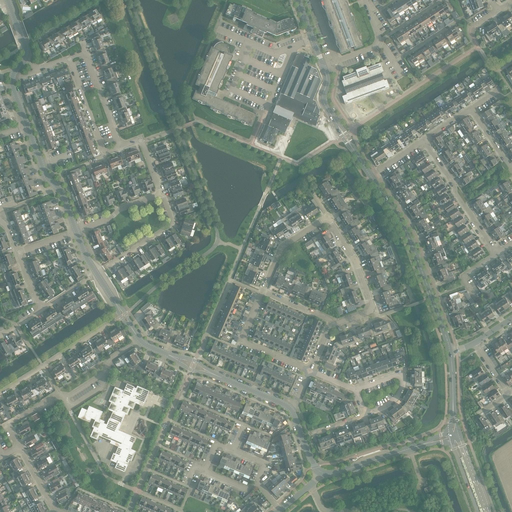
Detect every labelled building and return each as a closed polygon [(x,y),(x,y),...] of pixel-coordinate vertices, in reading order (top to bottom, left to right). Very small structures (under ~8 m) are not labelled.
[(328,21),(329,24),(329,26),(331,29),(332,29),(336,40),(336,41),(336,45),(338,48),(339,48),(341,54),(350,51),(349,48),(353,47),(354,49),(363,46),(361,40),(360,36),(358,32),(354,21),(353,17),(351,13),(347,2),(346,0),(320,0),(322,2),(321,2),(322,6),(324,10),(329,21),(328,21)] [(484,0),(471,5),(473,11),(474,11),(475,13),(478,12),(477,10),(484,7),(482,3),(484,2),(484,0)] [(398,3),(403,11),(408,8),(403,1),(398,3)] [(441,7),(445,14),(450,11),(451,12),(452,12),(453,11),(453,10),(453,9),(448,2),(441,7)] [(394,6),(399,14),(403,11),(398,3),(394,6)] [(234,17),(246,23),(247,23),(246,25),(248,26),(247,29),(251,30),(250,32),(262,38),(264,33),(266,34),(266,32),(276,36),(297,28),(293,18),(285,21),(284,20),(280,21),(281,23),(277,24),(272,22),(273,21),(269,19),(269,21),(253,14),(254,13),(238,6),(237,7),(230,4),(225,14),(234,18),(234,17)] [(389,9),(395,19),(396,19),(394,16),(399,14),(394,6),(389,9)] [(436,10),(441,17),(445,14),(441,7),(436,10)] [(90,11),(96,21),(101,18),(96,9),(93,11),(92,10),(90,11)] [(389,9),(384,12),(388,18),(387,19),(389,23),(391,21),(391,22),(395,19),(389,9)] [(432,13),(436,20),(441,17),(436,10),(432,13)] [(87,15),(92,24),(96,21),(90,11),(89,12),(89,13),(87,15)] [(427,16),(432,23),(436,20),(432,13),(427,16)] [(81,17),(87,27),(92,24),(87,15),(84,17),(83,15),(81,17)] [(423,18),(427,26),(432,23),(427,16),(423,18)] [(501,25),(504,30),(507,29),(506,27),(511,24),(506,16),(504,18),(503,17),(500,19),(503,24),(501,25)] [(77,21),(82,29),(87,27),(81,17),(79,18),(80,19),(77,21)] [(418,21),(420,24),(423,29),(427,26),(423,18),(418,21)] [(72,22),(78,32),(82,29),(77,21),(75,22),(74,21),(72,22)] [(423,29),(420,24),(418,21),(413,24),(418,32),(423,29)] [(70,23),(71,25),(68,26),(73,35),(78,32),(72,22),(70,23)] [(491,26),(495,34),(500,30),(502,32),(504,30),(501,25),(499,27),(495,22),(492,24),(493,25),(491,26)] [(409,27),(414,35),(418,32),(413,24),(409,27)] [(63,28),(68,38),(73,35),(68,26),(65,28),(64,27),(63,28)] [(495,34),(491,26),(489,27),(488,27),(485,29),(488,34),(486,35),(490,41),(492,39),(491,37),(495,34)] [(404,30),(409,38),(414,35),(409,27),(404,30)] [(450,32),(454,39),(459,36),(460,37),(461,37),(462,36),(462,35),(462,34),(457,27),(450,32)] [(59,32),(64,40),(68,38),(63,28),(61,29),(61,30),(59,32)] [(400,33),(405,41),(409,38),(404,30),(400,33)] [(53,33),(59,43),(64,40),(59,32),(56,33),(55,32),(53,33)] [(448,39),(450,42),(454,39),(450,32),(442,37),(445,40),(448,39)] [(49,37),(55,46),(59,43),(53,33),(51,34),(52,36),(49,37)] [(405,41),(400,33),(392,38),(397,46),(397,45),(398,46),(399,46),(400,46),(400,45),(400,44),(405,41)] [(93,47),(102,43),(100,36),(90,39),(93,47)] [(44,39),(50,49),(55,46),(49,37),(47,39),(46,38),(44,39)] [(438,40),(443,47),(447,44),(448,45),(449,45),(449,44),(450,44),(450,43),(450,42),(448,39),(445,40),(442,37),(438,40)] [(50,49),(44,39),(42,40),(43,41),(40,43),(45,52),(50,49)] [(433,48),(435,52),(436,52),(437,52),(438,52),(438,51),(438,50),(443,47),(438,40),(433,42),(436,46),(433,48)] [(195,85),(200,87),(198,91),(196,90),(192,99),(198,101),(198,102),(201,104),(205,105),(211,107),(210,109),(213,110),(217,113),(221,114),(221,113),(227,116),(230,119),(235,120),(235,119),(241,122),(244,125),(248,125),(252,127),(256,116),(257,116),(258,114),(256,113),(256,115),(215,97),(233,56),(228,54),(228,53),(229,53),(229,52),(229,51),(229,50),(228,49),(228,48),(229,47),(228,46),(227,45),(226,45),(226,44),(225,44),(224,44),(223,43),(223,42),(221,42),(220,42),(219,42),(218,43),(217,43),(216,44),(215,45),(215,46),(214,47),(213,48),(211,47),(209,53),(209,52),(206,56),(205,60),(206,60),(201,71),(198,75),(197,79),(198,79),(195,85)] [(426,47),(431,55),(435,52),(433,48),(436,46),(433,42),(426,47)] [(102,43),(93,47),(96,54),(105,50),(102,43)] [(424,54),(426,58),(431,55),(426,47),(419,52),(421,56),(424,54)] [(105,50),(96,54),(99,61),(108,58),(105,50)] [(414,55),(419,62),(423,59),(424,60),(425,60),(426,60),(426,59),(427,58),(426,58),(424,54),(421,56),(419,52),(414,55)] [(274,113),(271,119),(288,127),(292,116),(296,118),(312,125),(315,126),(316,124),(317,123),(320,116),(318,115),(320,112),(316,101),(313,100),(314,99),(321,82),(321,81),(320,79),(316,69),(314,68),(308,66),(311,59),(304,56),(299,54),(296,55),(280,93),(281,94),(282,94),(277,106),(274,113)] [(419,62),(414,55),(407,60),(411,67),(412,67),(412,68),(413,68),(414,67),(415,67),(415,66),(414,65),(419,62)] [(108,58),(99,61),(101,69),(110,65),(110,64),(108,58)] [(345,105),(366,97),(390,88),(386,80),(384,81),(381,72),(383,71),(380,63),(367,68),(366,66),(356,70),(356,72),(343,77),(344,80),(342,81),(347,95),(342,96),(345,105)] [(110,65),(101,69),(104,76),(113,72),(110,65)] [(59,71),(63,80),(70,78),(67,69),(59,71)] [(52,74),(55,83),(58,82),(59,84),(64,83),(63,80),(59,71),(52,74)] [(104,76),(107,83),(116,80),(117,79),(118,78),(116,73),(115,72),(113,73),(113,72),(104,76)] [(45,77),(48,86),(55,83),(52,74),(45,77)] [(482,81),(486,87),(488,85),(489,87),(494,84),(489,76),(482,81)] [(37,79),(41,88),(48,86),(45,77),(37,79)] [(30,82),(33,91),(41,88),(37,79),(30,82)] [(107,83),(110,91),(119,87),(116,80),(107,83)] [(475,86),(480,93),(485,90),(484,89),(486,87),(482,81),(475,86)] [(33,91),(30,82),(23,85),(26,94),(33,91)] [(480,93),(475,86),(468,90),(472,96),(474,95),(475,96),(480,93)] [(110,91),(112,98),(121,95),(119,87),(110,91)] [(74,92),(73,89),(63,92),(64,95),(65,95),(67,100),(76,97),(74,91),(74,92)] [(461,95),(466,102),(471,99),(470,98),(472,96),(468,90),(461,95)] [(112,98),(115,105),(124,102),(126,101),(125,97),(124,97),(122,97),(121,95),(112,98)] [(454,100),(458,106),(460,104),(461,106),(466,102),(461,95),(454,100)] [(76,97),(67,100),(69,105),(78,102),(76,97)] [(447,105),(452,112),(457,109),(456,107),(458,106),(454,100),(447,105)] [(33,110),(42,106),(40,101),(31,104),(33,110)] [(78,102),(69,105),(71,110),(80,107),(78,102)] [(115,105),(118,112),(127,109),(124,102),(115,105)] [(440,109),(444,115),(446,114),(447,115),(452,112),(447,105),(440,109)] [(42,106),(33,110),(35,115),(44,111),(42,106)] [(80,107),(71,110),(73,115),(82,112),(80,107)] [(120,120),(129,117),(127,109),(118,112),(120,120)] [(433,114),(438,121),(443,118),(442,117),(444,115),(440,109),(433,114)] [(490,109),(483,114),(486,118),(487,117),(489,120),(495,116),(496,116),(494,113),(493,113),(491,110),(490,109)] [(9,118),(6,111),(0,113),(0,121),(0,122),(0,121),(0,125),(9,122),(7,119),(9,118)] [(44,111),(35,115),(37,120),(46,116),(44,111)] [(82,112),(73,115),(75,120),(84,117),(82,112)] [(438,121),(433,114),(426,119),(430,125),(432,123),(433,124),(438,121)] [(46,116),(37,120),(39,125),(48,121),(46,116)] [(495,116),(489,120),(490,122),(489,123),(492,128),(501,122),(499,123),(496,119),(495,116)] [(84,117),(75,120),(76,125),(85,122),(84,117)] [(129,117),(120,120),(123,127),(132,124),(129,117)] [(463,127),(471,122),(468,117),(460,122),(463,127)] [(271,119),(268,126),(278,130),(278,131),(285,133),(288,127),(271,119)] [(419,123),(424,131),(429,127),(428,126),(430,125),(426,119),(419,123)] [(48,121),(39,125),(40,130),(50,126),(48,121)] [(85,122),(76,125),(78,130),(87,127),(85,122)] [(471,122),(463,127),(465,131),(462,133),(464,136),(469,133),(468,130),(474,126),(471,122)] [(501,122),(492,128),(495,133),(497,132),(498,134),(504,130),(505,130),(503,127),(502,127),(500,124),(501,123),(501,122)] [(412,128),(416,134),(419,132),(419,134),(424,131),(419,123),(412,128)] [(273,144),(278,131),(278,130),(268,126),(265,124),(259,138),(273,144)] [(50,126),(40,130),(42,135),(51,132),(50,126)] [(87,127),(78,130),(80,136),(89,132),(87,127)] [(405,133),(410,140),(415,137),(414,135),(416,134),(412,128),(405,133)] [(504,130),(498,134),(500,136),(498,137),(502,142),(509,137),(510,136),(508,136),(506,133),(504,130)] [(465,140),(467,138),(470,142),(472,141),(480,135),(477,131),(471,135),(469,133),(464,136),(463,137),(465,140)] [(51,132),(42,135),(44,140),(53,137),(51,132)] [(89,132),(80,136),(82,141),(91,137),(89,132)] [(398,137),(402,143),(405,142),(406,143),(410,140),(405,133),(398,137)] [(435,145),(443,140),(442,137),(445,135),(444,133),(432,141),(435,145)] [(473,150),(479,146),(477,144),(483,140),(480,135),(472,141),(474,145),(471,147),(473,150)] [(53,137),(44,140),(46,145),(55,142),(53,137)] [(91,137),(82,141),(84,146),(93,142),(91,137)] [(391,142),(396,149),(401,146),(400,145),(402,143),(398,137),(391,142)] [(506,146),(508,148),(511,145),(511,141),(509,137),(502,142),(505,147),(506,146)] [(443,140),(435,145),(439,150),(445,146),(446,148),(453,144),(451,141),(446,144),(443,140)] [(8,151),(20,147),(19,144),(15,145),(14,142),(6,145),(8,151)] [(55,142),(46,145),(48,150),(57,147),(55,142)] [(93,142),(84,146),(86,151),(95,147),(93,142)] [(384,147),(388,153),(391,151),(392,152),(396,149),(391,142),(384,147)] [(441,155),(445,159),(453,154),(451,151),(456,148),(453,143),(453,144),(446,148),(447,150),(441,155)] [(165,145),(156,148),(158,152),(155,153),(156,156),(168,152),(165,145)] [(479,146),(473,150),(475,153),(478,151),(481,155),(489,149),(486,145),(480,149),(479,146)] [(8,151),(11,157),(19,154),(17,151),(21,150),(20,147),(8,151)] [(87,156),(88,159),(94,157),(93,154),(97,153),(95,147),(86,151),(84,152),(85,156),(88,155),(88,156),(87,156)] [(377,151),(382,159),(387,156),(386,154),(388,153),(384,147),(377,151)] [(131,152),(134,160),(140,158),(141,161),(144,160),(142,154),(139,155),(137,149),(131,152)] [(489,149),(481,155),(484,158),(480,161),(482,164),(488,160),(486,158),(492,154),(489,149)] [(382,159),(377,151),(370,156),(374,162),(377,160),(378,162),(382,159)] [(125,160),(127,167),(130,166),(129,163),(134,160),(131,152),(125,154),(127,159),(125,160)] [(168,152),(156,156),(157,159),(160,158),(161,162),(171,159),(168,152)] [(418,168),(424,164),(422,161),(427,158),(423,153),(415,159),(417,162),(415,163),(418,168)] [(11,157),(15,169),(23,166),(22,163),(26,161),(24,156),(20,157),(19,154),(11,157)] [(453,154),(445,159),(448,164),(454,160),(455,162),(461,158),(460,158),(463,157),(461,154),(455,158),(453,154)] [(114,158),(117,167),(120,166),(122,169),(127,167),(125,160),(122,161),(120,156),(114,158)] [(108,166),(108,168),(109,168),(110,173),(113,172),(112,169),(117,167),(114,158),(109,160),(111,165),(108,166)] [(461,158),(455,162),(457,164),(451,168),(454,173),(462,167),(459,164),(463,161),(461,158)] [(488,160),(482,164),(484,167),(486,166),(488,170),(498,163),(495,158),(489,162),(488,160)] [(162,174),(175,170),(172,163),(163,166),(164,170),(161,171),(162,174)] [(425,166),(424,164),(418,168),(421,172),(423,171),(425,174),(429,171),(433,168),(430,163),(425,166)] [(98,166),(101,175),(107,173),(108,176),(111,175),(110,173),(109,168),(108,168),(106,169),(104,164),(98,166)] [(24,169),(23,166),(15,169),(17,175),(29,170),(28,168),(24,169)] [(92,168),(94,172),(94,173),(92,175),(94,181),(97,180),(96,177),(101,175),(98,166),(92,168)] [(462,167),(454,173),(457,178),(463,174),(464,176),(470,172),(468,170),(468,169),(464,171),(462,167)] [(69,181),(78,178),(77,175),(81,174),(78,168),(70,172),(71,172),(72,174),(67,176),(69,181)] [(19,181),(27,178),(26,175),(30,173),(29,170),(17,175),(19,181)] [(175,170),(162,174),(164,177),(166,176),(168,180),(177,177),(175,170)] [(391,185),(399,180),(397,176),(400,174),(398,170),(393,174),(394,176),(388,180),(391,185)] [(423,175),(426,180),(428,182),(430,181),(434,179),(438,176),(435,170),(430,173),(429,171),(425,174),(423,175)] [(470,172),(464,176),(466,178),(460,182),(463,187),(471,181),(468,177),(472,175),(470,172)] [(322,191),(331,186),(328,181),(330,179),(329,176),(323,180),(324,183),(319,186),(322,191)] [(27,178),(19,181),(22,187),(33,182),(32,179),(29,181),(27,178)] [(78,178),(69,181),(71,186),(80,183),(78,178)] [(433,186),(435,188),(435,189),(439,186),(443,183),(440,178),(435,181),(434,179),(430,181),(428,182),(431,187),(433,186)] [(150,188),(153,187),(150,179),(147,180),(148,181),(141,184),(145,192),(151,190),(150,188)] [(399,180),(391,185),(394,189),(400,185),(402,188),(407,184),(405,181),(402,183),(399,180)] [(169,192),(181,188),(179,181),(169,184),(171,188),(168,189),(169,192)] [(503,191),(511,186),(508,181),(502,185),(500,183),(495,187),(497,190),(500,188),(503,191)] [(20,188),(22,193),(32,190),(31,186),(34,185),(33,182),(22,187),(20,188)] [(397,194),(400,199),(411,192),(409,188),(413,185),(411,182),(407,184),(402,188),(403,190),(397,194)] [(80,183),(71,186),(73,191),(82,188),(80,183)] [(435,189),(435,188),(433,190),(436,195),(438,193),(440,196),(442,195),(448,191),(445,185),(440,188),(439,186),(435,189)] [(138,193),(141,191),(138,186),(136,187),(135,186),(129,188),(132,197),(139,195),(138,193)] [(331,186),(322,191),(325,196),(331,193),(333,195),(339,191),(337,189),(334,191),(331,186)] [(511,187),(511,186),(503,191),(505,195),(502,197),(504,200),(509,197),(508,195),(511,191),(511,187)] [(82,188),(73,191),(75,196),(84,193),(82,188)] [(181,188),(169,192),(170,195),(173,194),(175,198),(184,195),(181,188)] [(24,200),(26,199),(38,194),(37,191),(33,193),(32,190),(22,193),(21,193),(24,200)] [(125,197),(128,196),(126,191),(123,192),(122,191),(116,193),(119,202),(126,199),(125,197)] [(339,191),(333,195),(334,198),(329,201),(332,206),(343,199),(340,194),(339,191)] [(411,192),(400,199),(403,203),(409,199),(411,202),(416,199),(414,195),(414,196),(411,192)] [(84,193),(75,196),(77,201),(86,198),(84,193)] [(112,202),(115,201),(112,193),(109,194),(109,195),(103,198),(106,207),(113,204),(112,202)] [(440,196),(436,199),(439,203),(441,202),(443,205),(447,202),(447,203),(451,200),(448,194),(443,197),(442,195),(440,196)] [(475,210),(484,204),(481,200),(484,198),(482,195),(477,199),(478,201),(472,205),(475,210)] [(86,198),(77,201),(78,206),(88,203),(86,198)] [(176,210),(188,205),(185,198),(181,200),(176,202),(177,206),(175,207),(176,210)] [(308,206),(313,215),(318,212),(315,206),(317,204),(314,199),(311,200),(313,203),(308,206)] [(342,210),(348,206),(347,204),(346,204),(343,199),(332,206),(335,211),(341,208),(342,210)] [(410,215),(419,209),(416,206),(419,203),(417,200),(412,204),(414,206),(407,210),(410,215)] [(41,212),(49,209),(48,206),(52,204),(50,201),(39,206),(41,212)] [(443,205),(441,206),(444,211),(446,210),(448,212),(452,210),(456,207),(453,202),(448,205),(447,203),(447,202),(443,205)] [(88,203),(78,206),(80,212),(89,208),(88,203)] [(484,204),(475,210),(479,214),(485,210),(486,212),(491,209),(489,206),(486,208),(484,204)] [(188,205),(176,210),(177,213),(180,212),(181,216),(182,218),(184,217),(184,216),(184,215),(191,212),(188,205)] [(348,206),(342,210),(344,213),(339,216),(342,221),(353,214),(349,210),(352,208),(350,205),(348,206)] [(298,208),(302,214),(305,213),(308,218),(313,215),(308,206),(303,210),(301,207),(298,208)] [(89,208),(80,212),(82,217),(91,213),(89,208)] [(298,208),(291,213),(298,225),(303,221),(300,216),(302,214),(298,208)] [(49,209),(41,212),(43,218),(55,213),(54,210),(50,212),(49,209)] [(421,218),(426,214),(424,211),(421,213),(419,209),(410,215),(414,219),(420,215),(421,218)] [(448,212),(446,214),(449,218),(451,217),(453,220),(457,217),(457,218),(461,215),(458,209),(453,212),(452,210),(448,212)] [(491,209),(486,212),(488,215),(482,219),(485,223),(493,218),(490,214),(493,212),(491,209)] [(11,217),(12,219),(21,215),(19,210),(11,213),(12,216),(11,217)] [(55,213),(43,218),(45,223),(53,220),(52,217),(56,216),(55,213)] [(283,218),(287,224),(290,222),(293,228),(298,225),(291,213),(286,216),(283,218)] [(353,214),(342,221),(345,226),(350,223),(352,225),(358,222),(356,219),(353,221),(350,216),(353,215),(353,214)] [(426,214),(421,218),(423,220),(417,224),(420,229),(428,223),(425,220),(429,217),(426,214)] [(14,220),(15,224),(23,221),(21,215),(12,219),(12,221),(14,220)] [(453,220),(451,221),(454,226),(456,224),(458,227),(460,226),(466,222),(463,217),(458,220),(457,218),(457,217),(453,220)] [(278,226),(283,234),(288,231),(285,226),(287,224),(283,218),(281,220),(283,223),(278,226)] [(493,218),(485,223),(488,228),(494,224),(495,226),(501,223),(499,220),(495,222),(493,218)] [(180,225),(192,229),(194,222),(185,219),(184,223),(181,222),(180,225)] [(53,220),(45,223),(48,229),(59,225),(58,222),(54,223),(53,220)] [(15,227),(16,229),(25,226),(23,221),(15,224),(16,227),(15,227)] [(358,222),(352,225),(354,228),(348,231),(352,236),(360,231),(357,226),(360,224),(358,222)] [(428,223),(420,229),(423,233),(429,229),(430,232),(436,228),(434,225),(430,227),(428,223)] [(501,223),(495,226),(497,228),(491,232),(494,237),(502,232),(499,228),(503,226),(501,223)] [(59,225),(48,229),(50,235),(58,232),(57,229),(60,228),(59,225)] [(192,229),(180,225),(179,228),(182,229),(180,233),(190,236),(192,229)] [(283,234),(278,226),(275,228),(273,225),(268,228),(272,234),(275,232),(278,238),(283,234)] [(19,234),(27,231),(25,226),(16,229),(16,231),(18,231),(19,234)] [(459,233),(461,236),(465,234),(467,232),(469,231),(466,226),(461,228),(460,226),(458,227),(454,230),(457,235),(459,233)] [(92,239),(101,236),(99,230),(90,234),(92,239)] [(27,231),(19,234),(20,238),(19,238),(20,240),(29,237),(27,231)] [(360,231),(352,236),(355,241),(360,238),(362,240),(368,237),(366,234),(363,236),(360,231)] [(461,236),(459,237),(464,245),(466,244),(470,241),(474,238),(471,233),(469,234),(467,232),(465,234),(461,236)] [(502,232),(494,237),(497,242),(505,236),(502,232)] [(167,235),(174,246),(181,242),(175,234),(172,236),(170,233),(167,235)] [(262,243),(271,247),(274,241),(268,239),(269,236),(262,233),(261,236),(264,238),(262,243)] [(425,240),(427,245),(440,241),(437,233),(431,235),(432,237),(425,240)] [(174,246),(167,235),(165,237),(166,239),(163,242),(168,250),(174,246)] [(321,246),(329,240),(326,235),(321,239),(319,236),(313,240),(315,243),(318,241),(321,246)] [(101,236),(92,239),(94,245),(100,243),(101,246),(107,243),(106,240),(103,242),(101,236)] [(29,237),(20,240),(20,242),(22,242),(23,245),(31,242),(29,237)] [(373,244),(370,239),(368,237),(362,240),(364,243),(358,247),(361,252),(370,246),(373,244)] [(329,240),(321,246),(324,251),(321,252),(323,255),(329,251),(327,249),(332,245),(329,240)] [(436,248),(437,251),(443,248),(440,241),(427,245),(429,251),(436,248)] [(466,248),(465,248),(464,249),(464,250),(467,253),(471,251),(475,249),(479,246),(476,241),(471,243),(470,241),(466,244),(464,245),(466,248)] [(107,243),(101,246),(103,249),(98,252),(101,257),(109,252),(106,247),(109,245),(107,243)] [(255,250),(262,253),(263,250),(269,252),(271,247),(262,243),(260,248),(256,247),(255,250)] [(151,246),(159,256),(165,252),(159,244),(156,246),(154,244),(151,246)] [(159,256),(151,246),(149,247),(150,250),(147,252),(152,261),(159,256)] [(370,246),(361,252),(365,256),(370,253),(372,255),(378,252),(376,249),(373,251),(370,246)] [(59,258),(70,254),(68,248),(66,250),(64,247),(59,249),(60,252),(57,253),(59,258)] [(443,248),(437,251),(438,253),(431,256),(433,261),(442,258),(441,253),(444,252),(443,248)] [(467,254),(469,253),(472,257),(474,256),(476,259),(484,253),(481,248),(476,251),(475,249),(471,251),(467,253),(467,254)] [(255,259),(264,263),(266,258),(261,255),(262,253),(255,250),(254,253),(257,254),(255,259)] [(330,261),(331,261),(339,255),(336,250),(330,254),(329,251),(323,255),(321,256),(323,259),(325,260),(326,260),(326,259),(328,258),(330,261)] [(6,252),(0,253),(0,254),(3,262),(12,259),(10,253),(7,255),(6,252)] [(109,252),(101,257),(105,262),(112,257),(113,257),(109,252)] [(378,252),(372,255),(373,258),(367,261),(369,266),(381,261),(378,252)] [(62,268),(65,267),(71,264),(70,261),(73,260),(70,254),(59,258),(62,268)] [(136,256),(143,267),(149,263),(143,254),(140,257),(138,254),(136,256)] [(342,260),(339,255),(331,261),(334,266),(331,267),(333,270),(338,266),(337,264),(342,260)] [(143,267),(136,256),(133,258),(134,260),(131,263),(136,271),(143,267)] [(442,264),(443,266),(449,264),(448,261),(444,262),(442,258),(433,261),(435,266),(439,265),(442,264)] [(12,259),(3,262),(6,271),(12,269),(11,266),(14,265),(12,259)] [(264,263),(255,259),(253,265),(249,263),(248,263),(247,266),(248,266),(255,269),(256,266),(262,269),(264,263)] [(30,269),(39,265),(37,260),(28,263),(30,269)] [(496,263),(501,271),(505,269),(506,271),(507,271),(508,270),(508,271),(511,269),(507,264),(505,266),(501,260),(496,263)] [(385,270),(381,261),(369,266),(371,272),(377,269),(378,272),(385,270)] [(493,274),(496,279),(499,277),(497,274),(501,271),(496,263),(491,266),(495,272),(493,274)] [(71,275),(72,274),(79,270),(75,265),(73,267),(71,264),(65,267),(71,275)] [(439,277),(446,274),(448,273),(447,269),(450,268),(449,264),(443,266),(444,269),(437,271),(439,277)] [(39,265),(30,269),(32,274),(41,270),(39,265)] [(120,266),(125,274),(127,277),(133,273),(127,265),(124,267),(122,265),(120,266)] [(127,277),(125,274),(120,266),(117,268),(119,271),(115,273),(120,281),(127,277)] [(250,271),(248,276),(257,280),(259,274),(253,272),(255,269),(248,266),(247,269),(250,271)] [(481,272),(482,274),(487,281),(490,279),(492,282),(496,279),(493,274),(490,275),(486,269),(481,272)] [(41,270),(32,274),(34,279),(43,276),(41,270)] [(72,274),(71,275),(76,283),(81,279),(79,277),(82,275),(79,270),(72,274)] [(375,283),(384,279),(382,274),(386,273),(385,270),(378,272),(379,275),(373,277),(375,283)] [(7,283),(19,278),(17,273),(14,274),(13,271),(4,274),(7,283)] [(487,281),(482,274),(481,272),(476,276),(480,282),(478,283),(482,289),(486,286),(484,283),(487,281)] [(280,289),(284,279),(279,277),(280,274),(277,273),(274,279),(277,280),(275,286),(280,289)] [(341,283),(351,279),(349,274),(342,276),(341,273),(335,276),(336,279),(339,277),(341,283)] [(446,274),(439,277),(441,282),(445,280),(446,283),(449,282),(455,280),(453,276),(450,278),(448,273),(446,274)] [(257,280),(248,276),(246,281),(242,280),(241,283),(248,286),(249,283),(255,285),(257,280)] [(284,279),(280,289),(285,291),(288,285),(291,286),(294,280),(291,278),(290,279),(285,277),(284,279)] [(7,283),(10,291),(19,288),(18,285),(21,284),(19,278),(7,283)] [(40,289),(48,284),(45,279),(37,285),(40,289)] [(351,279),(341,283),(343,288),(340,289),(341,292),(348,290),(347,287),(353,285),(351,279)] [(384,279),(375,283),(377,288),(383,286),(384,289),(391,287),(390,284),(386,285),(384,279)] [(291,293),(297,296),(300,287),(295,284),(297,281),(294,280),(291,286),(294,287),(291,293)] [(48,284),(40,289),(43,294),(51,289),(48,284)] [(300,287),(297,296),(302,298),(305,292),(307,293),(310,287),(307,286),(302,284),(300,287)] [(232,290),(241,294),(243,288),(235,285),(232,290)] [(310,287),(307,293),(310,295),(308,300),(313,303),(318,291),(313,289),(313,288),(310,287)] [(391,287),(384,289),(385,292),(379,294),(381,300),(391,296),(389,291),(392,290),(391,287)] [(10,291),(13,299),(25,295),(23,289),(20,290),(19,288),(10,291)] [(81,291),(88,302),(95,297),(90,289),(87,291),(86,288),(81,291)] [(51,289),(43,294),(46,298),(54,293),(51,289)] [(230,295),(238,299),(241,294),(232,290),(230,295)] [(348,290),(341,292),(342,295),(345,294),(347,300),(357,296),(355,291),(349,293),(348,290)] [(75,299),(80,307),(88,302),(81,291),(76,295),(78,297),(75,299)] [(323,294),(318,291),(313,303),(318,305),(321,299),(324,300),(327,294),(324,293),(323,294)] [(448,307),(461,302),(458,294),(452,297),(453,299),(447,302),(448,307)] [(500,301),(505,309),(510,306),(508,302),(510,300),(506,294),(501,297),(503,299),(500,301)] [(27,300),(25,295),(13,299),(16,308),(25,304),(24,301),(27,300)] [(228,300),(236,304),(238,299),(230,295),(228,300)] [(357,296),(347,300),(350,305),(346,306),(347,309),(354,307),(353,304),(359,302),(357,296)] [(381,300),(383,305),(389,303),(391,309),(402,305),(400,302),(397,303),(396,300),(392,301),(391,296),(381,300)] [(66,301),(73,312),(80,307),(75,299),(73,300),(71,298),(66,301)] [(226,305),(234,308),(236,304),(228,300),(226,305)] [(73,312),(66,301),(61,304),(63,307),(60,309),(65,317),(73,312)] [(270,312),(274,303),(269,301),(265,310),(270,312)] [(491,304),(495,310),(497,309),(500,313),(505,309),(500,301),(497,303),(495,301),(491,304)] [(463,307),(462,305),(461,302),(448,307),(450,312),(457,310),(458,312),(464,310),(463,307)] [(274,303),(270,312),(275,314),(279,306),(274,303)] [(485,311),(490,319),(496,316),(493,312),(495,310),(491,304),(486,307),(488,309),(485,311)] [(224,310),(232,313),(234,308),(226,305),(224,310)] [(279,306),(275,314),(280,316),(284,308),(279,306)] [(284,308),(280,316),(285,318),(289,310),(284,308)] [(49,312),(56,323),(63,318),(58,310),(56,312),(54,309),(49,312)] [(145,325),(153,319),(152,317),(154,315),(151,310),(145,314),(146,317),(141,320),(145,325)] [(222,315),(230,318),(232,313),(224,310),(222,315)] [(289,310),(285,318),(290,320),(294,312),(289,310)] [(464,310),(458,312),(459,315),(452,318),(454,323),(463,319),(462,315),(465,314),(464,310)] [(490,319),(485,311),(482,313),(480,311),(476,314),(480,320),(482,319),(485,323),(490,319)] [(43,320),(48,328),(56,323),(49,312),(44,315),(46,318),(43,320)] [(294,312),(290,320),(295,322),(299,314),(294,312)] [(299,314),(295,322),(300,325),(304,316),(299,314)] [(220,320),(228,323),(230,318),(222,315),(220,320)] [(34,322),(41,332),(48,328),(43,320),(41,321),(39,319),(34,322)] [(153,319),(145,325),(148,329),(152,326),(155,330),(160,325),(157,320),(155,321),(153,319)] [(312,324),(320,328),(323,322),(314,319),(312,324)] [(463,319),(454,323),(456,328),(463,325),(464,328),(470,326),(469,322),(465,324),(463,319)] [(228,323),(220,320),(217,325),(226,328),(228,323)] [(379,322),(383,333),(392,330),(389,324),(387,325),(385,320),(379,322)] [(41,332),(34,322),(29,325),(31,328),(28,329),(33,337),(41,332)] [(372,330),(375,336),(383,333),(379,322),(373,324),(375,329),(372,330)] [(312,324),(310,329),(318,333),(320,328),(312,324)] [(157,338),(163,340),(167,330),(164,329),(165,327),(160,325),(155,330),(160,332),(157,338)] [(217,325),(215,330),(224,333),(226,328),(217,325)] [(362,329),(365,337),(371,335),(371,337),(375,336),(372,330),(370,331),(368,326),(362,329)] [(112,330),(118,338),(122,335),(123,337),(126,335),(123,330),(120,332),(117,327),(112,330)] [(167,330),(163,340),(168,342),(170,337),(173,338),(175,331),(170,329),(169,331),(167,330)] [(308,334),(316,338),(318,333),(310,329),(308,334)] [(355,336),(357,342),(361,341),(360,339),(365,337),(362,329),(356,331),(358,335),(355,336)] [(109,339),(112,344),(114,343),(113,341),(118,338),(112,330),(108,333),(111,338),(109,339)] [(224,333),(215,330),(213,335),(221,339),(224,333)] [(258,340),(262,332),(256,330),(253,338),(258,340)] [(175,331),(173,338),(175,339),(173,344),(178,346),(182,337),(180,336),(181,334),(175,331)] [(262,332),(258,340),(263,342),(267,334),(262,332)] [(345,335),(349,346),(357,342),(355,336),(352,337),(351,333),(345,335)] [(267,334),(263,342),(268,345),(271,336),(267,334)] [(306,339),(314,342),(316,338),(308,334),(306,339)] [(336,344),(340,349),(349,346),(345,335),(339,337),(341,342),(336,344)] [(15,348),(23,343),(20,338),(18,340),(16,336),(10,339),(15,348)] [(98,339),(104,347),(108,344),(109,346),(112,344),(109,339),(106,341),(103,336),(98,339)] [(182,337),(178,346),(183,349),(185,343),(188,345),(191,338),(185,336),(184,338),(182,337)] [(271,336),(268,345),(273,347),(276,338),(271,336)] [(276,338),(273,347),(278,349),(281,341),(276,338)] [(95,349),(98,354),(100,352),(99,350),(104,347),(98,339),(94,342),(97,347),(95,349)] [(304,344),(312,347),(314,342),(306,339),(304,344)] [(498,342),(504,351),(509,348),(510,349),(511,347),(511,346),(509,341),(506,343),(503,339),(498,342)] [(281,341),(278,349),(283,351),(286,343),(281,341)] [(0,347),(4,354),(12,349),(9,344),(7,346),(5,342),(0,344),(0,347)] [(504,351),(498,342),(493,346),(496,350),(493,352),(497,357),(500,355),(499,354),(504,351)] [(286,343),(283,351),(288,353),(292,345),(286,343)] [(301,349),(310,352),(312,347),(304,344),(301,349)] [(326,353),(337,357),(340,349),(336,344),(333,349),(329,347),(326,353)] [(84,348),(90,356),(94,353),(95,355),(98,354),(95,349),(92,350),(89,345),(84,348)] [(215,355),(219,347),(213,345),(210,353),(215,355)] [(220,357),(223,349),(219,347),(215,355),(220,357)] [(81,358),(84,363),(86,361),(85,359),(90,356),(84,348),(80,351),(83,356),(81,358)] [(223,349),(220,357),(225,359),(228,351),(223,349)] [(299,354),(308,357),(310,352),(301,349),(299,354)] [(125,358),(125,359),(128,363),(127,363),(127,364),(138,357),(135,352),(132,354),(130,351),(121,356),(124,359),(125,358)] [(228,351),(225,359),(230,361),(233,353),(228,351)] [(397,363),(402,361),(402,359),(406,357),(405,354),(404,351),(394,355),(395,357),(397,363)] [(233,353),(230,361),(235,364),(238,355),(233,353)] [(337,357),(326,353),(324,358),(328,360),(327,363),(333,366),(337,357)] [(70,357),(76,365),(80,363),(81,364),(84,363),(81,358),(78,359),(75,354),(70,357)] [(308,357),(299,354),(297,359),(305,363),(308,357)] [(238,355),(235,364),(240,366),(243,357),(238,355)] [(67,367),(70,372),(72,370),(71,368),(76,365),(70,357),(66,360),(69,365),(67,367)] [(141,361),(138,357),(127,364),(130,368),(133,367),(134,368),(141,371),(143,365),(140,364),(139,363),(141,361)] [(243,357),(240,366),(245,368),(248,360),(243,357)] [(395,357),(390,358),(393,367),(398,365),(397,363),(395,357)] [(388,369),(393,367),(390,358),(385,360),(388,369)] [(248,360),(245,368),(250,370),(253,362),(248,360)] [(383,371),(388,369),(385,360),(380,362),(383,371)] [(143,365),(141,371),(143,372),(144,370),(149,372),(153,363),(148,361),(146,367),(143,365)] [(253,362),(250,370),(255,372),(258,364),(253,362)] [(378,372),(383,371),(380,362),(375,364),(378,372)] [(70,372),(67,367),(64,368),(61,363),(56,366),(62,375),(66,372),(67,373),(70,372)] [(153,363),(149,372),(154,375),(153,376),(156,378),(158,372),(156,371),(158,366),(153,363)] [(375,364),(370,366),(373,374),(378,372),(375,364)] [(62,375),(56,366),(52,369),(55,374),(53,376),(56,381),(59,379),(57,377),(62,375)] [(265,376),(268,368),(263,366),(260,374),(265,376)] [(368,376),(373,374),(370,366),(364,368),(368,376)] [(160,377),(165,379),(168,370),(163,368),(161,373),(158,372),(156,378),(159,379),(160,377)] [(265,376),(270,379),(273,370),(268,368),(265,376)] [(362,378),(368,376),(364,368),(359,370),(362,378)] [(410,378),(422,377),(421,368),(415,368),(415,371),(410,371),(410,378)] [(475,383),(478,380),(480,379),(478,377),(484,373),(481,368),(472,374),(474,376),(473,377),(474,379),(473,380),(475,383)] [(168,370),(165,379),(169,381),(169,383),(172,384),(174,379),(171,378),(174,372),(168,370)] [(270,379),(275,381),(278,372),(273,370),(270,379)] [(351,380),(357,378),(354,372),(354,370),(346,373),(348,379),(351,378),(351,380)] [(357,380),(362,378),(359,370),(354,372),(357,378),(357,380)] [(280,383),(283,375),(278,372),(275,381),(280,383)] [(283,375),(280,383),(285,385),(288,377),(283,375)] [(481,389),(482,388),(486,386),(484,384),(490,380),(486,375),(480,379),(478,380),(481,385),(479,387),(481,389)] [(288,377),(285,385),(290,387),(293,379),(288,377)] [(422,377),(410,378),(410,384),(415,384),(415,387),(422,386),(422,377)] [(39,380),(43,389),(46,387),(47,389),(52,387),(49,381),(46,383),(44,378),(39,380)] [(198,395),(202,385),(200,384),(201,381),(197,379),(195,383),(197,384),(193,393),(198,395)] [(39,380),(34,383),(36,388),(34,389),(37,395),(40,393),(39,391),(43,389),(39,380)] [(319,384),(314,381),(309,391),(315,394),(316,392),(319,384)] [(90,437),(97,440),(99,436),(111,441),(110,443),(118,447),(115,454),(113,453),(110,460),(117,463),(115,468),(125,472),(130,460),(131,461),(136,451),(131,449),(134,442),(136,438),(118,430),(125,414),(127,415),(130,408),(133,409),(136,403),(143,406),(149,391),(137,386),(136,388),(134,387),(127,383),(124,390),(115,387),(108,401),(111,402),(108,410),(113,412),(110,418),(109,418),(107,424),(104,423),(105,421),(100,419),(103,412),(89,406),(87,410),(82,408),(78,417),(90,422),(91,418),(95,420),(92,427),(94,428),(90,437)] [(202,385),(198,395),(199,393),(204,396),(208,384),(206,383),(205,386),(202,385)] [(483,399),(488,395),(490,394),(488,392),(494,388),(491,383),(486,386),(482,388),(484,391),(483,392),(484,394),(482,396),(483,399)] [(208,384),(204,396),(208,398),(212,389),(210,388),(211,385),(208,384)] [(321,394),(324,386),(319,384),(316,392),(321,394)] [(32,397),(34,396),(37,395),(34,389),(32,391),(29,386),(24,388),(29,397),(31,396),(32,397)] [(324,386),(321,394),(325,396),(329,388),(324,386)] [(212,389),(208,398),(213,400),(218,388),(216,387),(215,390),(212,389)] [(19,397),(22,403),(25,401),(24,399),(29,397),(24,388),(19,391),(22,396),(19,397)] [(218,402),(222,393),(219,392),(221,389),(218,388),(213,400),(218,402)] [(334,390),(329,388),(325,396),(324,398),(329,400),(334,390)] [(406,395),(416,400),(420,392),(415,389),(413,392),(409,389),(406,395)] [(334,390),(330,398),(335,400),(339,392),(334,390)] [(490,394),(488,395),(492,400),(500,395),(496,390),(490,394)] [(222,393),(218,402),(223,404),(228,393),(226,392),(225,394),(222,393)] [(339,392),(335,400),(341,402),(341,401),(343,403),(349,397),(344,395),(344,394),(339,392)] [(9,396),(14,405),(19,402),(20,404),(22,403),(19,397),(17,399),(14,393),(9,396)] [(228,393),(223,404),(222,406),(226,408),(227,407),(228,408),(228,406),(232,398),(229,396),(231,394),(228,393)] [(407,402),(405,406),(410,410),(412,412),(415,407),(413,405),(416,400),(406,395),(403,400),(407,402)] [(5,405),(8,411),(10,409),(9,407),(14,405),(9,396),(4,399),(7,404),(5,405)] [(232,398),(228,406),(228,408),(232,410),(233,408),(238,397),(236,396),(235,399),(232,398)] [(238,397),(233,408),(238,410),(242,402),(239,401),(241,398),(238,397)] [(349,397),(343,403),(344,405),(343,405),(345,410),(353,407),(352,402),(351,403),(349,397)] [(247,416),(251,406),(248,405),(250,402),(247,401),(246,404),(241,414),(247,416)] [(184,413),(188,404),(183,402),(179,410),(184,413)] [(188,404),(184,413),(189,415),(193,406),(188,404)] [(251,406),(247,416),(252,418),(258,404),(257,405),(255,404),(253,408),(251,406)] [(257,420),(261,411),(258,410),(260,406),(259,406),(260,404),(258,404),(252,418),(257,420)] [(394,408),(401,417),(410,410),(405,406),(402,408),(399,404),(394,408)] [(193,406),(189,415),(194,417),(198,408),(193,406)] [(511,416),(511,410),(511,409),(509,411),(505,406),(499,410),(505,418),(511,415),(511,416)] [(261,411),(257,420),(262,422),(268,408),(266,407),(265,409),(265,408),(263,412),(261,411)] [(353,407),(345,410),(347,416),(355,413),(353,407)] [(198,408),(194,417),(199,419),(203,410),(198,408)] [(267,425),(271,415),(268,414),(269,410),(270,408),(268,408),(262,422),(267,425)] [(401,417),(394,408),(389,412),(392,416),(390,417),(394,423),(401,417)] [(203,410),(199,419),(204,421),(208,412),(203,410)] [(208,412),(204,421),(209,423),(213,415),(208,412)] [(489,416),(494,424),(496,427),(502,423),(502,424),(505,422),(500,415),(498,417),(494,412),(489,416)] [(271,415),(267,425),(271,427),(277,414),(275,413),(273,416),(271,415)] [(277,414),(271,427),(277,429),(281,419),(278,418),(279,415),(277,414)] [(213,415),(209,423),(214,425),(218,417),(213,415)] [(381,416),(375,418),(379,429),(387,426),(385,420),(382,421),(381,416)] [(482,416),(477,420),(482,429),(483,429),(485,432),(493,426),(488,420),(486,422),(482,416)] [(218,417),(214,425),(219,427),(223,419),(218,417)] [(371,425),(369,426),(371,432),(379,429),(375,418),(369,420),(371,425)] [(223,419),(219,427),(224,430),(228,421),(223,419)] [(21,435),(31,430),(28,424),(29,423),(27,421),(22,423),(24,426),(18,429),(21,435)] [(228,421),(224,430),(229,432),(233,423),(228,421)] [(359,424),(363,435),(371,432),(369,426),(365,427),(364,422),(359,424)] [(354,431),(352,432),(355,438),(363,435),(359,424),(352,427),(354,431)] [(174,436),(178,428),(173,426),(169,434),(174,436)] [(178,428),(174,436),(179,439),(183,430),(178,428)] [(346,429),(342,430),(346,441),(355,438),(352,432),(348,433),(346,429)] [(183,430),(179,439),(184,441),(188,432),(183,430)] [(337,438),(336,438),(338,444),(346,441),(342,430),(335,433),(337,438)] [(39,439),(36,434),(34,431),(28,435),(30,437),(24,440),(28,447),(37,442),(37,441),(39,440),(39,439)] [(188,432),(184,441),(189,443),(193,434),(188,432)] [(251,446),(257,433),(254,432),(253,435),(250,434),(246,443),(251,446)] [(257,433),(251,446),(256,448),(260,438),(257,437),(259,434),(257,433)] [(193,434),(189,443),(194,445),(198,436),(193,434)] [(260,438),(256,448),(261,450),(266,437),(267,436),(265,435),(263,439),(260,438)] [(329,435),(326,436),(330,447),(338,444),(336,438),(331,440),(329,435)] [(198,436),(194,445),(199,447),(202,438),(198,436)] [(330,447),(326,436),(318,439),(320,444),(317,445),(319,451),(330,447)] [(266,437),(261,450),(266,452),(270,442),(267,441),(269,438),(266,437)] [(202,438),(199,447),(204,449),(208,441),(202,438)] [(281,447),(290,444),(289,441),(292,441),(291,438),(279,441),(281,447)] [(45,451),(45,450),(43,446),(43,445),(42,442),(34,446),(36,449),(30,452),(34,458),(43,453),(43,452),(45,451)] [(284,457),(292,455),(292,452),(295,451),(297,450),(296,448),(294,449),(282,452),(284,457)] [(163,462),(167,453),(162,451),(158,459),(163,462)] [(46,459),(50,456),(49,453),(41,458),(42,460),(37,463),(40,469),(49,464),(46,459)] [(167,453),(163,462),(168,464),(172,455),(167,453)] [(223,468),(229,455),(227,454),(225,457),(222,456),(218,466),(223,468)] [(172,455),(168,464),(173,466),(177,457),(172,455)] [(229,455),(223,468),(228,470),(233,461),(230,459),(231,456),(229,455)] [(177,457),(173,466),(178,468),(182,459),(177,457)] [(10,465),(11,467),(20,463),(17,458),(11,461),(10,458),(5,461),(6,464),(5,464),(6,467),(10,465)] [(233,461),(228,470),(233,472),(239,459),(237,458),(235,462),(233,461)] [(182,459),(178,468),(183,470),(187,462),(182,459)] [(239,459),(233,472),(238,475),(242,465),(240,464),(241,460),(239,459)] [(297,459),(285,462),(286,467),(295,465),(295,462),(297,461),(297,459)] [(13,476),(18,473),(17,471),(23,467),(20,463),(11,467),(14,472),(11,473),(13,476)] [(238,475),(243,477),(249,464),(247,463),(245,466),(242,465),(238,475)] [(249,464),(243,477),(248,479),(253,469),(250,468),(251,465),(249,464)] [(46,481),(55,476),(59,474),(57,469),(55,465),(47,469),(48,472),(43,475),(46,481)] [(13,476),(14,479),(15,481),(18,479),(19,482),(28,477),(25,472),(19,476),(18,473),(13,476)] [(153,485),(157,476),(152,474),(148,483),(153,485)] [(285,475),(282,477),(277,480),(285,490),(287,488),(285,486),(288,484),(286,483),(290,480),(285,475)] [(58,481),(62,479),(61,476),(53,481),(54,483),(49,486),(52,492),(62,487),(58,481)] [(157,476),(153,485),(158,487),(162,479),(157,476)] [(28,477),(19,482),(22,487),(19,488),(21,491),(26,488),(25,485),(31,482),(28,477)] [(201,492),(207,479),(205,478),(203,481),(200,480),(196,490),(201,492)] [(162,479),(158,487),(163,489),(167,481),(162,479)] [(207,479),(201,492),(206,494),(211,484),(208,483),(209,480),(207,479)] [(273,484),(279,491),(281,489),(283,492),(285,490),(277,480),(273,484)] [(167,481),(163,489),(168,491),(172,483),(167,481)] [(211,484),(206,494),(211,496),(217,483),(215,482),(213,485),(211,484)] [(172,483),(168,491),(173,494),(177,485),(172,483)] [(217,483),(211,496),(216,498),(220,489),(218,487),(219,484),(217,483)] [(279,491),(273,484),(269,488),(275,495),(277,497),(279,495),(277,493),(279,491)] [(177,485),(173,494),(178,496),(182,487),(177,485)] [(221,500),(227,487),(225,486),(223,490),(220,489),(216,498),(221,500)] [(26,488),(21,491),(22,493),(24,498),(27,496),(27,497),(36,492),(33,487),(27,490),(26,488)] [(182,487),(178,496),(183,498),(187,489),(182,487)] [(227,487),(221,500),(226,503),(231,493),(228,492),(229,488),(227,487)] [(67,492),(65,489),(60,491),(61,494),(56,497),(59,503),(69,498),(65,492),(67,492)] [(36,492),(27,497),(30,501),(27,503),(29,506),(34,503),(33,500),(39,497),(36,492)] [(80,504),(83,495),(78,493),(74,502),(80,504)] [(83,495),(80,504),(85,506),(88,497),(83,495)] [(254,500),(258,504),(260,502),(264,507),(269,504),(262,496),(260,498),(258,496),(254,500)] [(88,497),(85,506),(90,508),(93,499),(88,497)] [(143,508),(147,499),(142,497),(138,506),(143,508)] [(93,499),(90,508),(95,510),(98,501),(93,499)] [(147,499),(143,508),(148,510),(152,501),(147,499)] [(249,507),(253,511),(258,511),(260,511),(255,506),(258,504),(254,500),(249,503),(251,505),(249,507)] [(98,501),(95,510),(98,511),(99,511),(103,504),(98,501)] [(152,501),(148,510),(152,511),(153,511),(157,504),(152,501)] [(34,503),(29,506),(30,508),(33,507),(35,511),(44,507),(41,502),(35,505),(34,503)]
